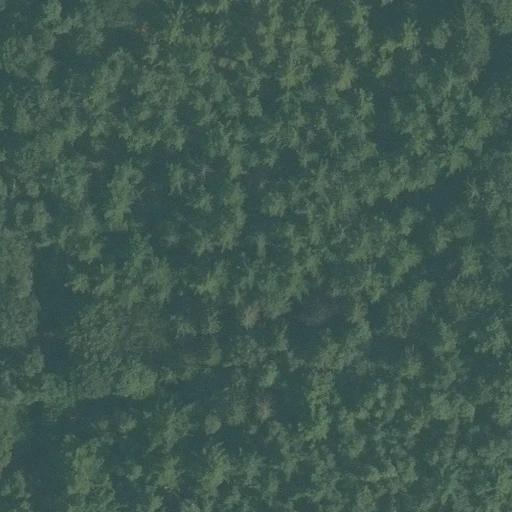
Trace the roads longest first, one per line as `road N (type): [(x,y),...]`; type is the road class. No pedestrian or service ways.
road 1 (track): [(35,327),(166,363),(421,278),(511,235)]
road 2 (track): [(35,327),(57,76),(113,0)]
road 3 (track): [(14,511),(35,327)]
